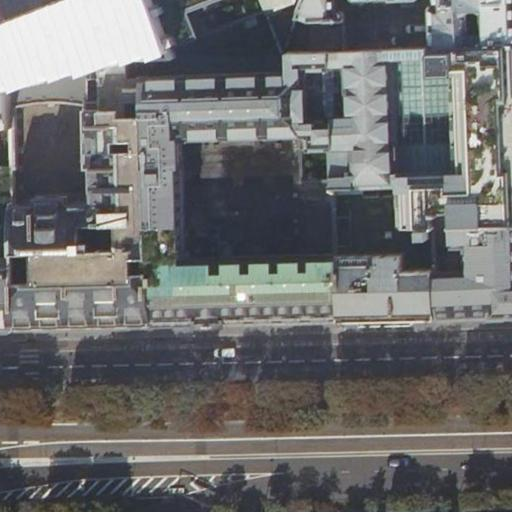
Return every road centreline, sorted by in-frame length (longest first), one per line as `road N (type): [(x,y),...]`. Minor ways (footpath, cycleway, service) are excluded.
road 1 (residential): [(511,356),(0,366)]
road 2 (primary): [(264,455),(511,449)]
road 3 (primary): [(125,460),(264,455)]
road 4 (primary): [(138,511),(264,455)]
road 5 (primary): [(0,480),(125,460)]
road 6 (primary): [(125,460),(0,444)]
